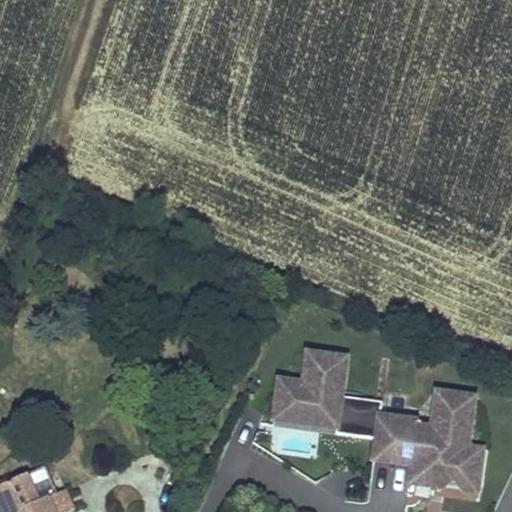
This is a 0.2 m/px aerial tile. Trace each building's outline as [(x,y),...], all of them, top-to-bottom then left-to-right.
[(380,417),(382,403),(341,398),(346,359),(307,354),(303,385),(279,382),(275,410),(307,414),(306,421),(321,423),(322,416),(338,419),(336,432),(336,435),(376,440),(377,440),(380,417)] [(477,493),(483,451),(468,449),(474,399),(436,394),(431,429),(418,427),(418,422),(380,417),(377,440),(376,440),(374,461),(412,466),(410,475),(443,480),(450,474),(454,480),(463,492),(477,493)] [(307,414),(275,410),(273,424),(336,432),(338,419),(322,416),(321,423),(306,421),(307,414)] [(46,470),(29,477),(40,504),(57,497),(46,470)] [(410,475),(409,484),(442,488),(454,480),(450,474),(443,480),(410,475)] [(63,511),(57,497),(40,504),(29,477),(0,488),(0,511),(63,511)] [(66,493),(57,497),(63,511),(73,511),(74,511),(66,493)]
